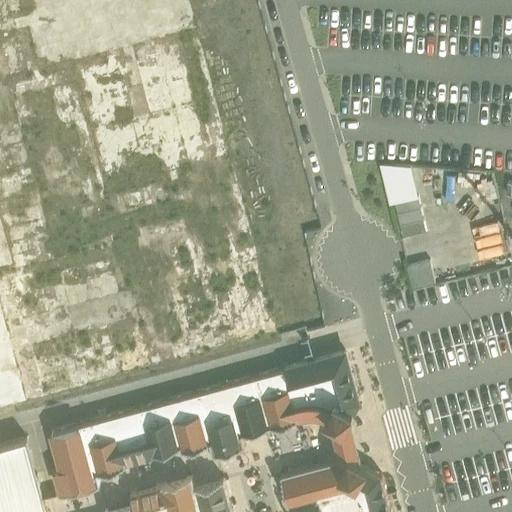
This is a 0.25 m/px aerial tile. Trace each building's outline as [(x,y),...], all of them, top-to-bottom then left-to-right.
[(432,229),(420,158),(389,162),(395,202),(403,200),(408,233),(432,229)] [(438,258),(414,261),(417,285),(441,281),(438,258)] [(0,303),(0,405),(25,398),(0,303)] [(258,371),(272,423),(304,414),(307,414),(312,413),(316,412),(319,413),(322,414),(326,416),(332,420),(345,428),(353,413),(355,408),(358,409),(363,400),(348,346),(258,371)] [(243,431),(272,423),(258,371),(230,378),(243,431)] [(246,441),(243,431),(230,378),(198,386),(212,439),(215,449),(246,441)] [(183,447),(212,439),(198,386),(169,394),(182,443),(183,447)] [(155,450),(182,443),(169,394),(142,401),(155,450)] [(126,458),(155,450),(142,401),(113,409),(126,458)] [(126,458),(113,409),(50,426),(60,465),(53,467),(59,490),(102,480),(99,469),(127,462),(126,458)] [(345,428),(332,420),(341,456),(343,464),(351,451),(362,457),(353,413),(345,428)] [(0,511),(49,511),(45,497),(39,471),(29,435),(0,442),(0,511)] [(282,472),(293,511),(376,511),(392,508),(383,474),(370,466),(371,463),(362,457),(351,451),(343,464),(341,456),(282,472)] [(194,474),(163,482),(170,511),(222,511),(234,509),(225,476),(196,483),(194,474)] [(132,490),(134,499),(137,511),(170,511),(163,482),(132,490)] [(107,507),(108,511),(137,511),(134,499),(107,507)]
